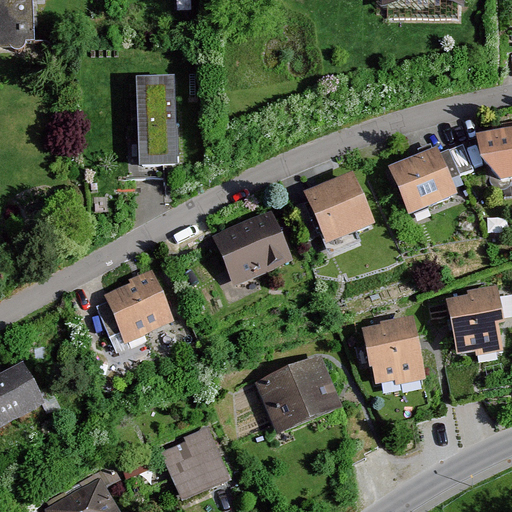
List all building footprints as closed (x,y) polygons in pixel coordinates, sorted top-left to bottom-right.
[(0,0),(0,48),(33,47),(30,0),(0,0)] [(180,90),(148,91),(153,171),(185,170),(180,90)] [(511,129),(480,136),(483,154),(502,175),(511,173),(511,129)] [(436,151),(393,168),(411,210),(454,192),(436,151)] [(350,177),(310,194),(328,237),(368,220),(350,177)] [(269,216),(218,238),(237,280),(287,258),(269,216)] [(151,278),(110,296),(129,338),(170,320),(151,278)] [(496,290),(448,300),(459,351),(479,347),(480,352),(499,348),(493,321),(502,319),(496,290)] [(412,319),(367,328),(377,380),(396,376),(398,384),(424,378),(412,319)] [(261,382),(280,429),(340,405),(320,357),(261,382)] [(0,423),(42,402),(22,363),(0,374),(0,423)] [(207,434),(165,453),(184,496),(227,477),(207,434)] [(113,511),(98,484),(50,511),(113,511)]
